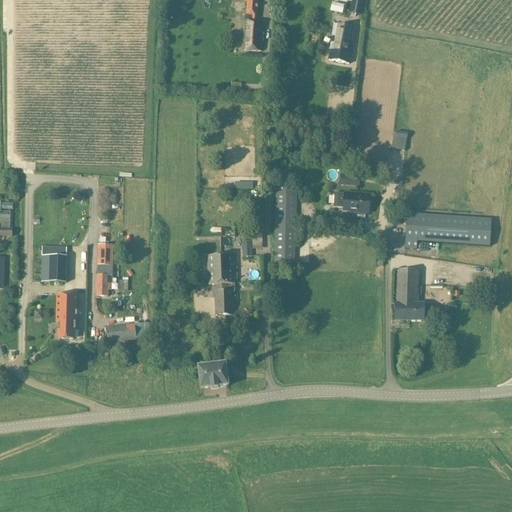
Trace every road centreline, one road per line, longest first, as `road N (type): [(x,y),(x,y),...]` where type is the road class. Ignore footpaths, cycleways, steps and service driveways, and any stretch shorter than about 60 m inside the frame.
road 1 (unclassified): [(0,429),(296,393),(420,399),(511,392)]
road 2 (track): [(9,0),(10,155),(29,168),(33,182)]
